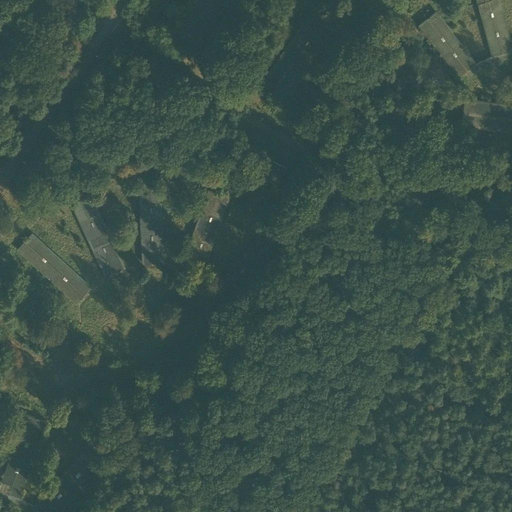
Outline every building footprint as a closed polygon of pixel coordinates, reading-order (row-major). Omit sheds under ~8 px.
[(197,0),(169,40),(190,55),(227,0),(197,0)] [(511,50),(511,48),(499,0),(477,0),(492,56),(511,50)] [(311,12),(262,82),(285,98),(333,28),(311,12)] [(475,64),(435,12),(419,25),(459,77),(465,72),(475,64)] [(511,50),(492,56),(491,56),(475,64),(465,72),(469,77),(480,69),(494,62),(511,57),(511,80),(509,105),(511,105),(511,50)] [(511,105),(509,105),(464,99),(461,125),(511,131),(511,105)] [(404,104),(390,102),(388,115),(402,117),(404,104)] [(287,167),(274,161),(270,168),(265,165),(261,173),(280,181),(287,167)] [(160,182),(139,183),(143,264),(164,263),(160,182)] [(209,190),(182,265),(201,272),(229,197),(209,190)] [(124,268),(91,195),(72,204),(106,277),(124,268)] [(271,223),(218,282),(233,296),(287,237),(271,223)] [(91,288),(32,234),(18,249),(77,303),(91,288)] [(261,322),(247,323),(248,336),(262,336),(261,322)] [(26,415),(0,486),(0,490),(18,497),(45,422),(26,415)] [(57,511),(104,461),(89,448),(35,506),(41,511),(57,511)] [(0,496),(2,497),(2,511),(8,511),(8,499),(16,502),(31,511),(41,511),(35,506),(18,497),(0,490),(0,496)]
